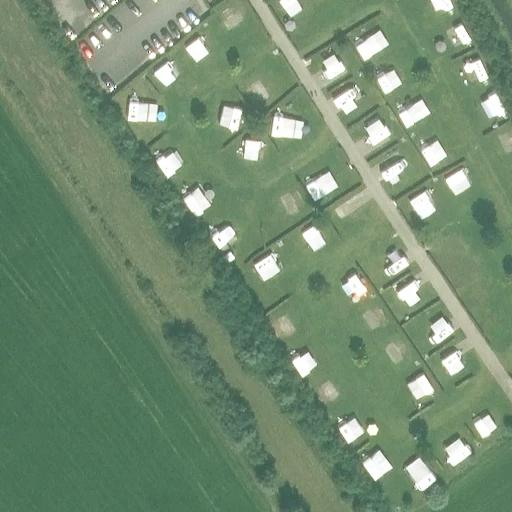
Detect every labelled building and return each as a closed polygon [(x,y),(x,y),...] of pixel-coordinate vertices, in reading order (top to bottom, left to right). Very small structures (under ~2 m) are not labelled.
[(391,89),(399,85),(391,68),(383,72),(391,89)] [(153,120),(154,96),(134,95),(133,119),(153,120)] [(410,119),(426,112),(422,102),(406,108),(410,119)] [(172,173),(181,168),(171,150),(161,155),(172,173)] [(459,191),(477,182),(467,162),(449,171),(459,191)] [(195,208),(211,196),(198,177),(181,188),(195,208)] [(445,348),(453,362),(469,352),(461,339),(445,348)] [(321,388),(332,405),(346,395),(335,378),(321,388)] [(490,436),(507,425),(495,406),(478,417),(490,436)] [(362,413),(346,422),(353,435),(370,426),(362,413)]
